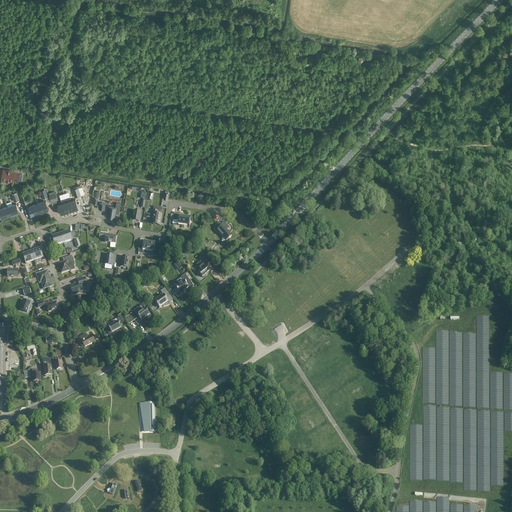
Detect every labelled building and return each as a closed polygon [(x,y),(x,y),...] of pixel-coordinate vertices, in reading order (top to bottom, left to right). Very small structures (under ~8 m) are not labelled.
[(0,170),(0,177),(2,178),(2,179),(5,180),(10,180),(13,181),(13,180),(14,180),(18,181),(18,180),(21,181),(22,174),(19,173),(18,173),(15,172),(3,170),(3,171),(0,170)] [(83,193),(81,187),(72,190),(75,198),(81,196),(80,194),(83,193)] [(28,203),(25,193),(20,194),(23,205),(28,203)] [(49,195),(51,202),(58,200),(56,193),(49,195)] [(77,209),(79,208),(76,199),(71,200),(67,202),(70,213),(78,210),(77,209)] [(40,213),(49,210),(46,201),(37,204),(40,213)] [(63,215),(70,213),(67,202),(62,203),(58,205),(61,214),(62,214),(63,215)] [(114,218),(115,213),(119,214),(121,204),(116,203),(116,207),(108,206),(107,210),(108,210),(107,217),(114,218)] [(10,216),(19,213),(16,204),(7,207),(10,216)] [(31,216),(40,213),(37,204),(28,207),(31,216)] [(10,216),(7,207),(1,209),(0,206),(0,214),(1,219),(10,216)] [(140,216),(141,216),(142,212),(134,210),(132,221),(139,222),(140,216)] [(153,224),(160,226),(162,215),(158,214),(158,211),(153,211),(152,218),(154,218),(153,224)] [(178,225),(189,226),(190,217),(180,216),(180,214),(174,213),(173,220),(178,221),(178,225)] [(217,225),(219,228),(217,230),(226,241),(232,236),(226,229),(228,227),(224,222),(222,224),(220,222),(217,225)] [(64,243),(73,240),(70,231),(61,234),(64,243)] [(55,246),(64,243),(61,234),(52,237),(54,242),(55,246)] [(99,238),(105,238),(105,242),(116,243),(116,236),(110,236),(110,235),(100,234),(99,238)] [(147,250),(154,251),(155,243),(144,241),(143,246),(140,246),(139,253),(146,254),(147,250)] [(32,251),(35,261),(42,258),(43,261),(46,260),(44,253),(42,254),(41,249),(32,251)] [(26,264),(35,261),(32,251),(22,255),(26,264)] [(113,266),(113,262),(113,255),(106,254),(104,270),(111,270),(111,277),(114,277),(115,269),(112,269),(112,266),(113,266)] [(206,255),(202,259),(207,266),(212,262),(206,255)] [(64,262),(59,264),(62,273),(71,270),(71,271),(75,269),(73,266),(72,266),(71,261),(73,260),(72,256),(62,259),(64,262)] [(120,267),(128,268),(129,258),(122,257),(121,263),(120,267)] [(202,277),(209,272),(200,261),(196,265),(201,270),(198,272),(202,277)] [(183,267),(179,262),(175,265),(179,270),(183,267)] [(7,270),(7,277),(18,277),(18,269),(14,269),(14,270),(7,270)] [(42,283),(44,289),(52,286),(47,271),(36,274),(39,283),(42,283)] [(180,294),(188,287),(186,284),(193,279),(188,272),(181,277),(184,281),(175,287),(180,294)] [(88,285),(85,278),(77,280),(79,284),(71,287),(73,295),(83,291),(82,287),(88,285)] [(31,293),(29,287),(23,290),(24,296),(31,293)] [(168,305),(169,305),(170,304),(170,305),(170,304),(166,298),(170,295),(165,288),(161,291),(163,295),(160,297),(159,295),(153,299),(159,308),(163,306),(164,306),(165,306),(166,306),(167,306),(168,305)] [(20,310),(27,312),(30,302),(23,300),(22,304),(23,304),(20,310)] [(46,305),(48,312),(58,309),(56,302),(50,304),(50,303),(46,305)] [(150,315),(145,309),(137,314),(135,312),(130,315),(134,321),(139,318),(141,321),(146,317),(148,320),(151,318),(149,315),(150,315)] [(124,327),(119,318),(108,324),(109,327),(108,327),(109,330),(110,331),(107,332),(110,337),(119,331),(118,330),(121,328),(121,329),(124,327)] [(92,338),(89,339),(86,334),(80,338),(85,348),(95,343),(92,338)] [(321,334),(309,342),(312,347),(315,352),(318,351),(316,348),(319,346),(317,344),(325,339),(321,334)] [(309,342),(296,350),(303,361),(305,359),(304,356),(306,355),(305,352),(312,347),(309,342)] [(329,358),(322,362),(325,368),(338,359),(331,349),(329,351),(330,353),(328,355),(329,358)] [(281,356),(276,359),(281,367),(286,363),(281,356)] [(317,366),(309,371),(313,376),(325,368),(322,362),(320,360),(319,357),(316,359),(318,362),(315,363),(317,366)] [(51,359),(43,360),(45,376),(52,375),(52,374),(51,365),(52,365),(51,359)] [(37,373),(37,370),(32,370),(32,373),(33,382),(41,381),(40,373),(37,373)] [(348,374),(335,383),(338,388),(342,393),(344,391),(342,389),(345,387),(344,384),(351,380),(348,374)] [(290,375),(285,378),(293,391),(303,384),(302,382),(299,384),(297,381),(295,383),(290,375)] [(335,383),(322,391),(329,401),(331,399),(330,397),(332,395),(331,393),(338,388),(335,383)] [(298,393),(292,397),(294,399),(295,399),(298,404),(306,399),(303,394),(299,396),(298,393)] [(356,398),(351,401),(356,409),(361,405),(356,398)] [(306,399),(298,404),(301,409),(302,412),(308,409),(306,406),(309,404),(306,399)] [(351,401),(346,404),(351,412),(356,409),(351,401)] [(346,404),(341,408),(346,415),(351,412),(346,404)] [(145,432),(156,432),(156,405),(143,405),(143,417),(145,417),(145,432)] [(341,408),(336,411),(341,419),(346,415),(341,408)] [(308,409),(302,412),(304,415),(305,414),(308,419),(316,414),(312,409),(309,411),(308,409)] [(316,414),(308,419),(311,424),(311,425),(312,427),(317,424),(316,421),(319,419),(316,414)] [(333,440),(325,445),(328,451),(336,446),(333,440)] [(336,446),(328,451),(332,456),(340,451),(336,446)] [(187,456),(187,462),(202,463),(203,451),(200,451),(200,454),(196,454),(196,457),(187,456)] [(230,461),(229,467),(233,468),(233,467),(239,467),(239,458),(233,457),(233,461),(230,461)] [(239,458),(239,467),(244,467),(244,468),(248,468),(248,462),(245,462),(245,458),(239,458)] [(152,481),(150,482),(157,492),(160,491),(152,481)]
